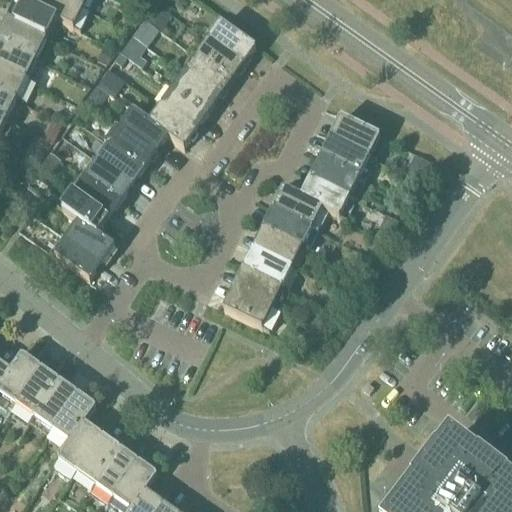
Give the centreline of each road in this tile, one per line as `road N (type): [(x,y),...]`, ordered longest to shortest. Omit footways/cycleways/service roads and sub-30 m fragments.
road 1 (residential): [(144,265),(193,285),(207,275),(260,175),(283,170),(316,110),(267,85),(198,177),(178,184),(142,242)]
road 2 (residential): [(288,418),(349,357),(504,143)]
road 3 (tertiary): [(305,0),(504,143)]
road 4 (residential): [(201,429),(165,416),(84,352)]
